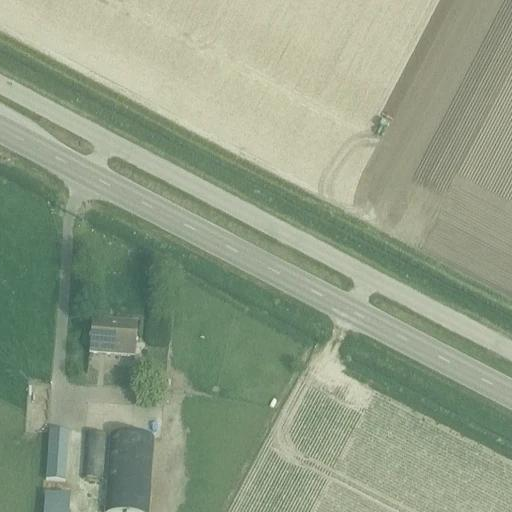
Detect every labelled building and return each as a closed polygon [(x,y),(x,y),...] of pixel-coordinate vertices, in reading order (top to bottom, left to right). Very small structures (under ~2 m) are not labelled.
[(134,358),(136,325),(91,322),(88,355),(119,357),(134,358)] [(68,434),(49,432),(49,434),(45,481),(64,483),(68,434)] [(106,436),(85,435),(82,480),(103,481),(106,436)] [(110,437),(104,511),(147,511),(153,440),(110,437)] [(43,511),(67,511),(69,497),(44,496),(43,511)]
